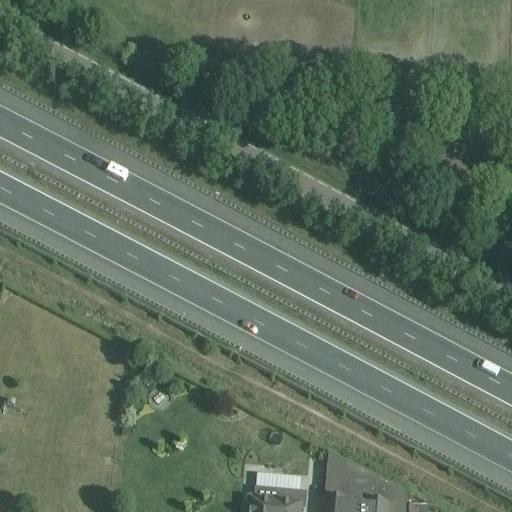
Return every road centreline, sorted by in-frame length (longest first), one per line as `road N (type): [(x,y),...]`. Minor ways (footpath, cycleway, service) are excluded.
road 1 (unclassified): [(511,297),(0,24)]
road 2 (motorway): [(511,392),(0,121)]
road 3 (motorway): [(0,188),(511,458)]
